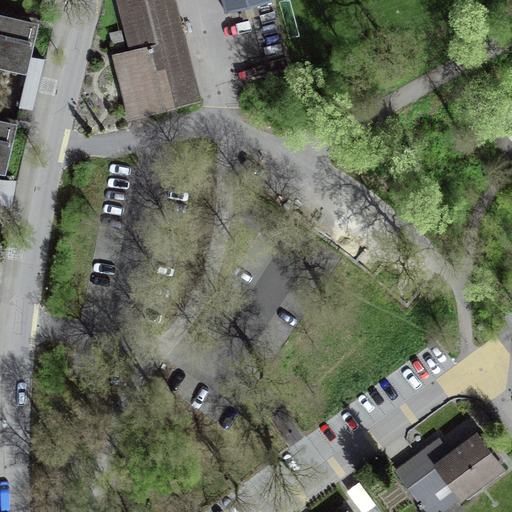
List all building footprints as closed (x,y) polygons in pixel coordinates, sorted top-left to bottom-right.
[(113,56),(128,114),(196,97),(170,0),(121,0),(134,51),(113,56)] [(224,0),(227,11),(270,0),(224,0)] [(0,67),(26,74),(39,18),(0,8),(0,67)] [(0,172),(3,173),(15,120),(0,116),(0,172)] [(457,501),(503,467),(472,426),(429,458),(420,446),(391,469),(412,497),(439,477),(457,501)]
